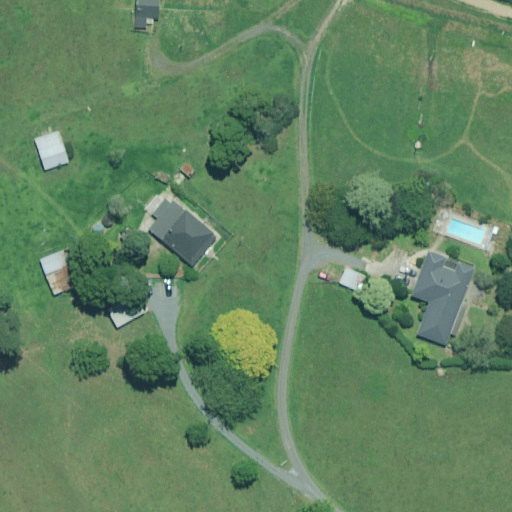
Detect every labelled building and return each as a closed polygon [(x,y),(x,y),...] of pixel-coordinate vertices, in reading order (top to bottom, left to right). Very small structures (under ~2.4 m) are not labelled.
[(165,0),(137,0),(136,25),(148,26),(148,20),(164,21),(165,0)] [(71,162),(61,131),(38,139),(47,169),(71,162)] [(219,237),(172,195),(155,214),(146,224),(192,266),(219,237)] [(477,269),(433,250),(415,295),(432,302),(418,334),(445,345),(477,269)] [(77,287),(64,251),(42,259),(56,295),(77,287)] [(360,272),(350,267),(342,283),(352,288),(360,272)] [(147,313),(140,299),(112,313),(119,327),(147,313)]
